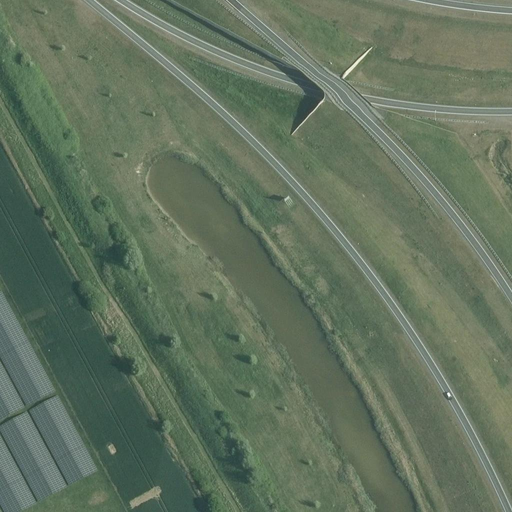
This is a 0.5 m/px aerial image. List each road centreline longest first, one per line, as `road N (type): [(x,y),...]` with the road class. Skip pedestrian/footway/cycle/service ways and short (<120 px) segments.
road 1 (trunk): [(87,0),(235,125),(375,281),(447,392),(507,511)]
road 2 (trunk): [(120,0),(185,37),(301,83),(428,109),(511,112)]
road 3 (trunk): [(511,298),(396,150),(231,0)]
